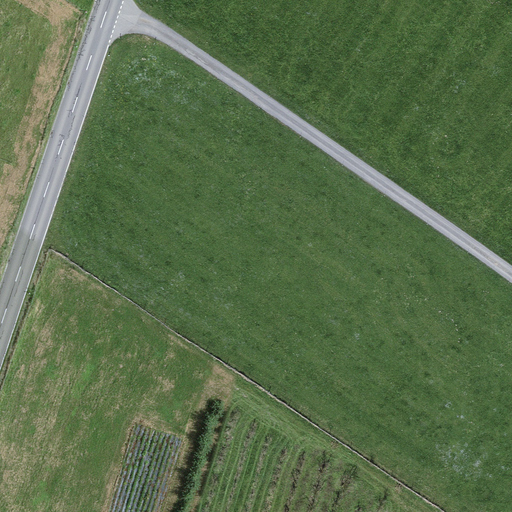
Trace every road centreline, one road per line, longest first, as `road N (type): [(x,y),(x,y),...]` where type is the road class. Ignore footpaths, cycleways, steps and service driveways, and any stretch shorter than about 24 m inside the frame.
road 1 (track): [(108,2),(511,275)]
road 2 (secondary): [(0,328),(109,0)]
